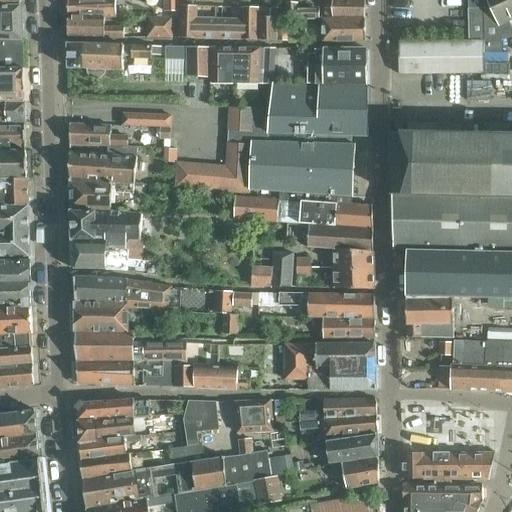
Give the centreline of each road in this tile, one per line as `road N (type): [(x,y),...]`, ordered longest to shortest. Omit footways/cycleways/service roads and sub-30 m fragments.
road 1 (residential): [(378,0),(387,399)]
road 2 (tertiary): [(61,393),(48,0)]
road 3 (residential): [(61,393),(387,399)]
road 4 (unclassified): [(511,401),(387,399)]
